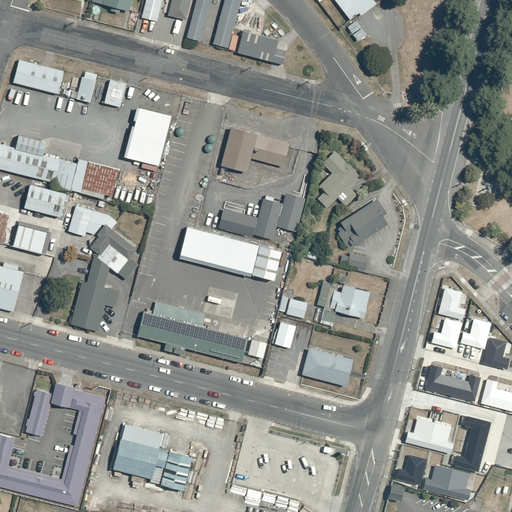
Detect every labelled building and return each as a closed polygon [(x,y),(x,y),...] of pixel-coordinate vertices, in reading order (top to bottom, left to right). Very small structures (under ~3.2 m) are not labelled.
[(93,0),(93,1),(112,7),(111,11),(120,14),(122,10),(130,12),(133,0),(93,0)] [(161,0),(145,0),(141,19),(165,24),(167,13),(170,3),(161,1),(161,0)] [(196,0),(187,38),(214,45),(237,51),(241,36),(233,34),(241,0),(196,0)] [(335,0),(350,19),(373,2),(372,0),(335,0)] [(367,36),(356,19),(347,25),(357,42),(367,36)] [(280,41),(245,32),(239,54),(284,65),(288,52),(278,50),(280,41)] [(59,67),(11,54),(5,77),(53,90),(59,67)] [(89,70),(75,66),(68,92),(82,95),(89,70)] [(119,79),(102,75),(95,99),(112,104),(119,79)] [(137,106),(125,156),(142,160),(140,167),(156,171),(170,114),(137,106)] [(290,146),(230,130),(220,168),(247,175),(251,158),(284,167),(290,146)] [(69,159),(0,140),(0,167),(62,184),(69,159)] [(359,175),(335,151),(323,163),(333,172),(320,185),(325,190),(318,197),(327,207),(337,197),(346,205),(356,194),(351,189),(358,182),(355,179),(359,175)] [(109,166),(77,157),(70,186),(102,194),(109,166)] [(59,188),(22,178),(16,202),(53,212),(59,188)] [(226,209),(222,225),(274,239),(284,203),(263,198),(258,217),(226,209)] [(83,204),(64,199),(58,224),(76,230),(83,204)] [(391,221),(376,199),(342,221),(343,224),(336,229),(348,248),(391,221)] [(0,212),(0,243),(2,244),(9,214),(0,212)] [(48,228),(19,221),(12,247),(45,255),(50,233),(48,228)] [(258,247),(189,228),(181,259),(250,276),(258,247)] [(283,253),(258,247),(250,276),(275,282),(283,253)] [(78,273),(74,272),(62,316),(88,323),(95,294),(105,297),(109,282),(99,280),(105,259),(84,253),(78,273)] [(369,257),(351,254),(349,265),(367,268),(369,257)] [(291,256),(285,255),(282,271),(288,272),(291,256)] [(24,270),(0,264),(0,306),(14,310),(24,270)] [(346,273),(336,271),(334,281),(344,282),(346,273)] [(344,284),(342,291),(332,289),(333,285),(323,282),(314,321),(332,326),(336,309),(365,316),(370,296),(377,298),(380,289),(371,287),(370,290),(344,284)] [(308,302),(281,296),(278,312),(305,317),(308,302)] [(239,330),(131,301),(124,324),(232,353),(239,330)] [(477,308),(462,301),(459,309),(460,310),(455,322),(456,323),(446,346),(496,368),(502,354),(482,345),(487,333),(472,327),(476,316),(474,315),(477,308)] [(297,324),(281,320),(275,343),(291,347),(297,324)] [(355,359),(310,347),(303,373),(348,385),(355,359)] [(443,376),(440,392),(454,395),(456,390),(465,392),(467,385),(475,387),(478,368),(449,362),(446,377),(443,376)] [(503,380),(488,376),(485,390),(486,391),(484,401),(497,404),(503,380)] [(0,486),(80,506),(109,400),(57,383),(53,402),(78,412),(60,478),(8,464),(16,436),(0,431),(0,486)] [(52,392),(36,388),(24,432),(40,437),(52,392)] [(450,451),(487,460),(489,450),(497,452),(504,425),(490,422),(490,419),(447,409),(441,433),(454,436),(450,451)] [(153,440),(113,429),(105,458),(145,469),(153,440)] [(183,447),(159,441),(150,474),(174,481),(183,447)] [(402,486),(387,483),(384,497),(398,500),(402,486)]
